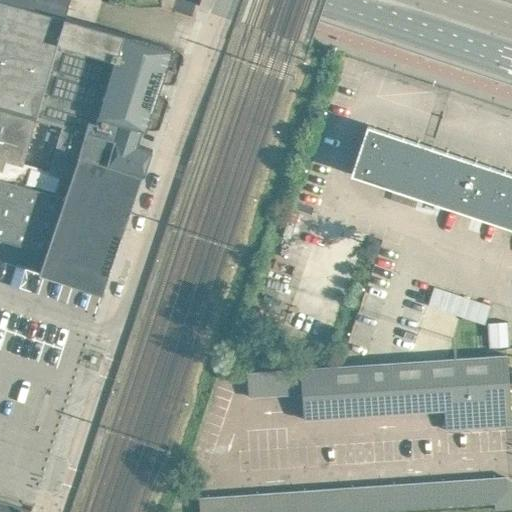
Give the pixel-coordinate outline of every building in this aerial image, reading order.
[(143,178),(153,149),(138,145),(143,130),(146,131),(174,48),(66,17),(69,4),(70,0),(0,0),(0,241),(44,253),(38,279),(59,286),(79,293),(103,300),(104,292),(103,292),(142,178),(143,178)] [(373,67),(378,52),(324,33),(319,48),(373,67)] [(511,173),(367,125),(351,174),(511,227),(511,173)] [(479,334),(485,316),(430,296),(424,314),(479,334)] [(511,425),(506,355),(482,357),(409,362),(340,367),(247,373),(248,391),(248,397),(302,393),(304,419),(444,410),(445,423),(477,420),(477,415),(485,415),(486,427),(511,425)] [(511,508),(511,482),(506,477),(199,498),(199,509),(199,511),(365,511),(494,503),(494,510),(511,508)] [(0,511),(30,511),(31,511),(0,500),(0,511)]
